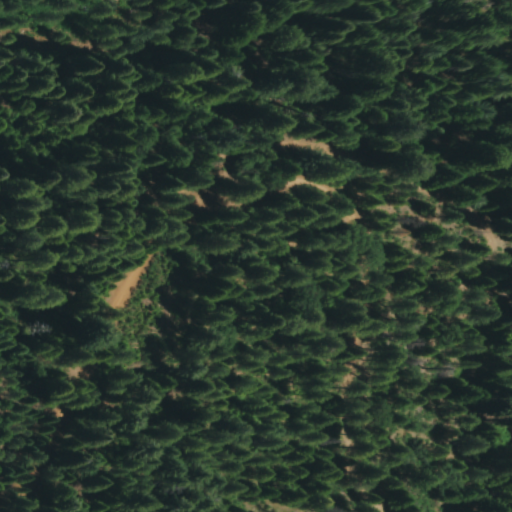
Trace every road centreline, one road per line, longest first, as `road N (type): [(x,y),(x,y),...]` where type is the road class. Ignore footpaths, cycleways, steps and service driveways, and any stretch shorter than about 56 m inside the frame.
road 1 (track): [(24,511),(142,253),(198,207),(320,194),(352,225)]
road 2 (track): [(511,505),(476,395),(511,261),(467,203),(395,177),(320,194)]
road 3 (track): [(407,511),(376,472),(354,407),(352,225)]
